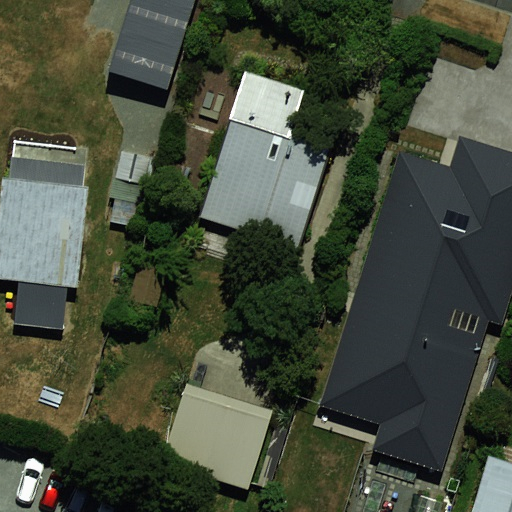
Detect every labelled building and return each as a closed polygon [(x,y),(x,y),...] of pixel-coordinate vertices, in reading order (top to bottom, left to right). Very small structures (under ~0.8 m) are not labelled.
[(175,0),(109,0),(88,79),(158,90),(175,0)] [(231,71),(192,211),(305,245),(345,104),(295,90),(231,71)] [(383,154),(315,409),(380,425),(372,454),(447,474),(511,220),(511,163),(493,158),(477,153),(432,139),(423,167),(383,154)] [(80,165),(0,156),(0,288),(67,295),(80,165)] [(265,413),(171,384),(146,468),(239,496),(265,413)] [(511,511),(511,457),(486,449),(469,511),(511,511)]
